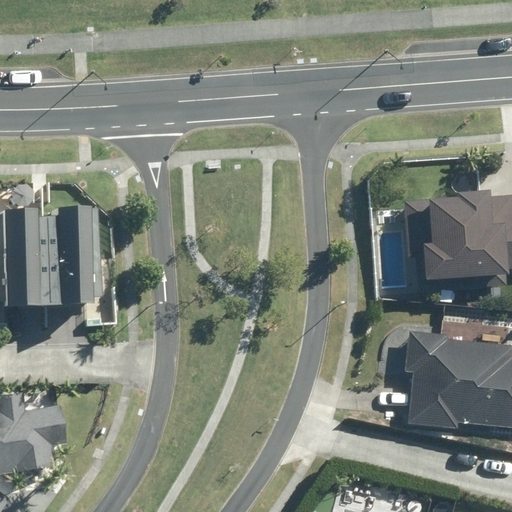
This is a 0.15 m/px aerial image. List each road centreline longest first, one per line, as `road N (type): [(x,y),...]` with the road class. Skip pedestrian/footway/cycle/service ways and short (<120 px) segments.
road 1 (residential): [(311,93),(320,264),(314,334),(285,427)]
road 2 (residential): [(166,360),(149,105)]
road 3 (residential): [(285,427),(511,480)]
road 4 (secondary): [(511,78),(311,93)]
road 5 (residential): [(0,360),(166,360)]
road 6 (residential): [(108,511),(126,486),(166,360)]
road 7 (secondary): [(311,93),(149,105)]
road 8 (secondary): [(149,105),(0,110)]
